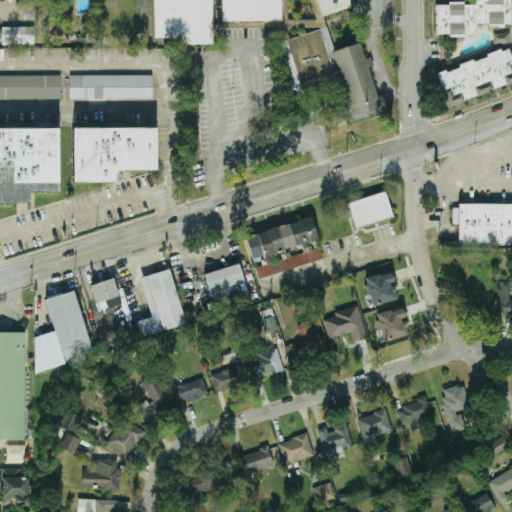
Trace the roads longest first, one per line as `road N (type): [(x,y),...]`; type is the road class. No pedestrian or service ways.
road 1 (secondary): [(511,114),(0,280)]
road 2 (residential): [(150,511),(169,457),(220,425),(471,351)]
road 3 (residential): [(511,406),(448,324),(418,235),(418,149)]
road 4 (tertiary): [(418,149),(415,0)]
